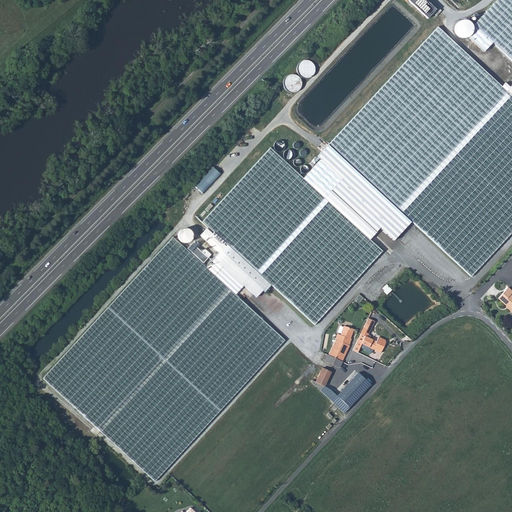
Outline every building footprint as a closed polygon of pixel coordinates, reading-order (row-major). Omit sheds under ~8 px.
[(427,0),(408,0),(427,18),(437,9),(427,0)] [(438,27),(329,144),(413,222),(469,275),(511,229),(511,84),(510,87),(505,83),(502,87),(438,27)] [(287,148),(284,156),(290,159),(294,151),(287,148)] [(203,222),(226,245),(270,286),(313,327),(381,254),(369,242),(302,179),(271,149),(203,222)] [(195,185),(203,193),(222,175),(214,167),(195,185)] [(205,228),(199,235),(216,251),(222,244),(205,228)] [(177,234),(176,236),(176,237),(177,238),(178,239),(178,240),(179,241),(180,241),(182,241),(183,241),(184,240),(185,239),(186,238),(186,237),(186,236),(186,235),(186,234),(185,233),(185,232),(184,232),(183,231),(181,231),(180,231),(179,232),(178,232),(177,234)] [(204,266),(199,261),(172,237),(41,377),(152,481),(284,341),(235,295),(243,286),(214,258),(206,268),(204,266)] [(222,244),(216,251),(219,253),(225,246),(222,244)] [(219,253),(214,258),(243,286),(256,298),(262,291),(264,293),(270,286),(226,245),(225,246),(219,253)] [(202,258),(199,261),(204,266),(207,263),(202,258)] [(511,294),(511,292),(511,290),(508,287),(499,298),(509,307),(508,308),(511,311),(511,294)] [(363,328),(352,351),(357,354),(360,349),(371,354),(373,350),(380,353),(383,347),(386,343),(385,341),(379,338),(377,342),(369,339),(370,338),(370,336),(367,335),(374,322),(367,318),(363,327),(363,328)] [(333,344),(325,362),(339,368),(349,346),(348,345),(350,341),(349,341),(353,330),(343,326),(340,336),(337,335),(333,344)] [(321,368),(315,382),(323,386),(324,385),(330,372),(321,368)] [(323,386),(319,390),(343,413),(370,384),(357,373),(336,396),(324,385),(323,386)] [(309,380),(309,381),(319,390),(323,386),(315,382),(309,380)]
